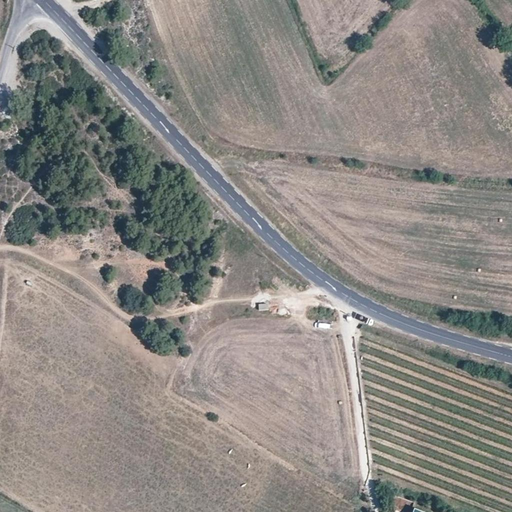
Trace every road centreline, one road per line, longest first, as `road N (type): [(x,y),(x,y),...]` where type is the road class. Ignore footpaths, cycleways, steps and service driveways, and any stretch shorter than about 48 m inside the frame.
road 1 (tertiary): [(511,357),(384,316),(320,281),(42,0)]
road 2 (unknown): [(347,298),(365,477),(378,511)]
